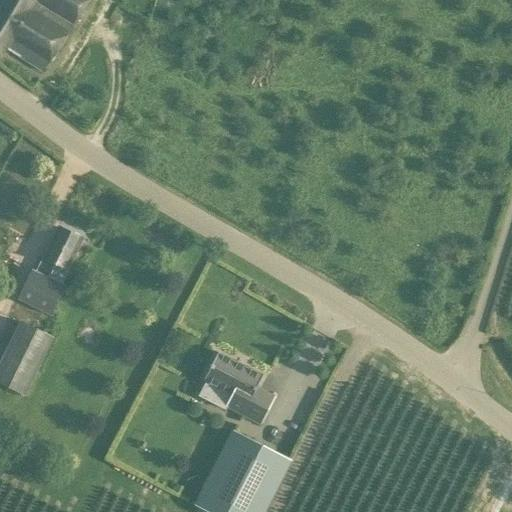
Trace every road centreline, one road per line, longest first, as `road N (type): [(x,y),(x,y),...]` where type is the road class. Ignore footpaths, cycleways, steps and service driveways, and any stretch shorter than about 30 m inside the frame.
road 1 (tertiary): [(448,384),(376,328),(152,196),(0,86)]
road 2 (unclassified): [(448,384),(485,313),(511,226)]
